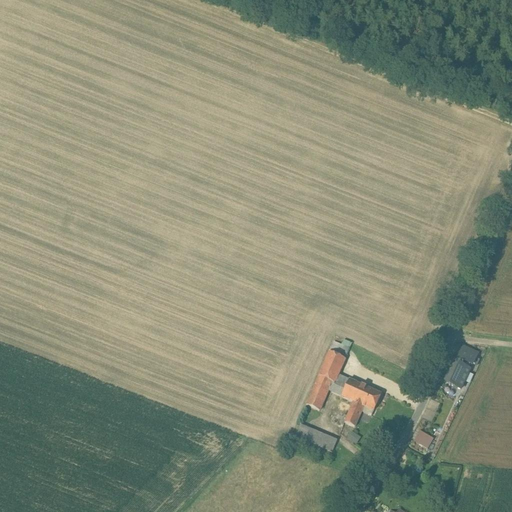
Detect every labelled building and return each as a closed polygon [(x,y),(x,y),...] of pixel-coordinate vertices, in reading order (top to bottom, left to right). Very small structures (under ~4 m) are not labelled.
[(463,347),(457,361),(463,364),(473,368),(479,354),(463,347)] [(346,356),(330,349),(327,354),(344,361),(346,356)] [(327,354),(317,378),(331,384),(334,385),(338,375),(344,361),(327,354)] [(459,365),(462,367),(463,364),(457,361),(453,359),(442,382),(450,385),(459,365)] [(450,385),(449,387),(461,392),(471,370),(462,367),(459,365),(450,385)] [(338,375),(334,385),(331,384),(328,391),(341,397),(349,380),(338,375)] [(331,384),(317,378),(306,406),(319,411),(328,391),(331,384)] [(367,388),(349,380),(341,397),(356,404),(359,405),(367,388)] [(382,394),(367,388),(359,405),(365,408),(374,412),(382,394)] [(359,405),(356,404),(347,424),(356,428),(365,408),(359,405)] [(337,441),(300,427),(295,438),(333,453),(337,441)] [(351,433),(348,440),(357,444),(361,437),(351,433)] [(420,433),(414,443),(427,450),(433,440),(420,433)]
